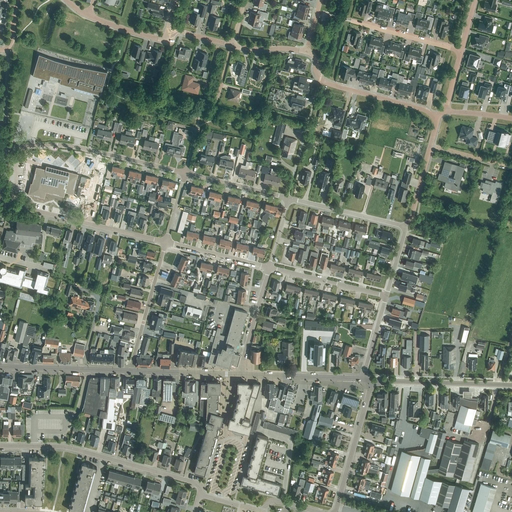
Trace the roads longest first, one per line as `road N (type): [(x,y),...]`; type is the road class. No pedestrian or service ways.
road 1 (residential): [(199,494),(197,483),(65,447),(0,446)]
road 2 (unclassified): [(185,173),(59,144),(4,148)]
road 3 (residential): [(166,243),(1,202)]
road 4 (unclassified): [(435,117),(329,84),(306,51)]
road 5 (secondary): [(511,386),(371,381)]
road 6 (residential): [(335,511),(371,381)]
road 7 (residential): [(129,370),(166,243)]
road 8 (secondary): [(361,378),(239,374)]
road 9 (residential): [(386,296),(269,268)]
